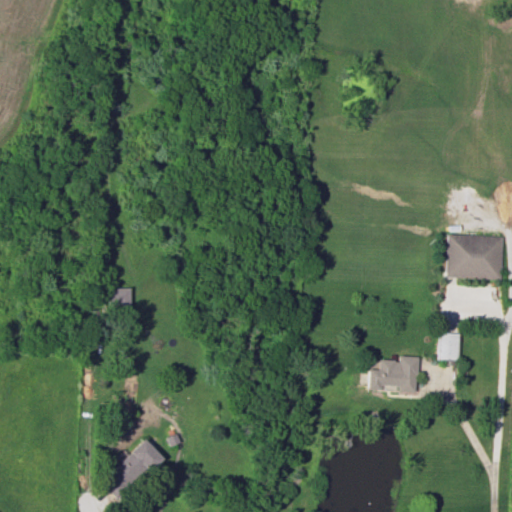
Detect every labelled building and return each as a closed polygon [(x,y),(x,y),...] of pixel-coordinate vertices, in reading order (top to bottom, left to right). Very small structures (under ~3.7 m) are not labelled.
[(441,277),(497,278),(498,235),(442,233),(441,277)] [(127,286),(106,287),(106,305),(128,304),(127,286)] [(433,357),(453,358),(454,332),(434,331),(433,357)] [(413,355),(394,355),(394,359),(374,358),(374,368),(364,368),(363,388),(377,388),(377,384),(394,385),(394,391),(412,391),(413,355)] [(96,480),(113,498),(158,457),(141,439),(96,480)]
